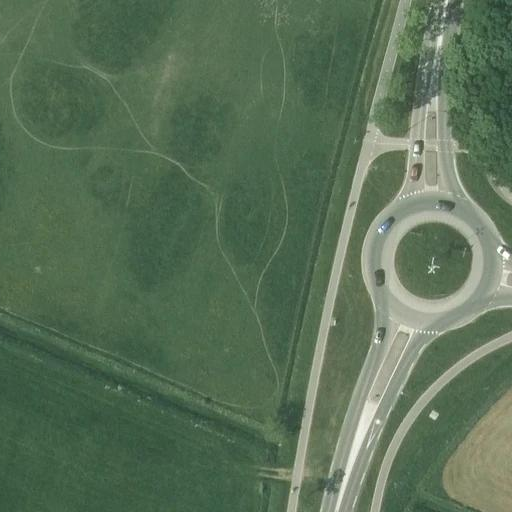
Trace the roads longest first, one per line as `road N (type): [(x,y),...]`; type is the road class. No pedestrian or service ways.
road 1 (secondary): [(440,36),(423,85),(411,205)]
road 2 (secondary): [(393,307),(361,395),(348,470)]
road 3 (secondary): [(453,205),(440,36)]
road 4 (secondary): [(348,470),(428,321)]
road 5 (secondary): [(411,205),(375,242),(374,277),(393,307)]
